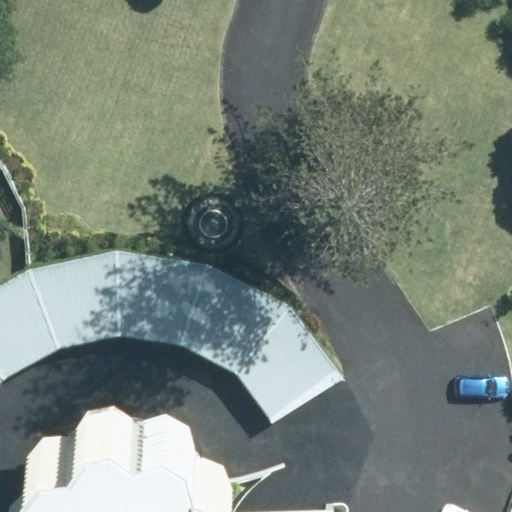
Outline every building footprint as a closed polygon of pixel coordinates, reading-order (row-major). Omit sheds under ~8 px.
[(116,244),(31,262),(58,342),(119,330),(116,244)] [(208,258),(116,244),(119,330),(179,339),(208,258)] [(289,298),(208,258),(179,339),(235,368),(289,298)] [(31,262),(0,279),(0,366),(5,372),(58,342),(31,262)] [(345,374),(289,298),(235,368),(271,419),(345,374)] [(132,407),(107,389),(80,394),(65,418),(36,420),(18,441),(22,471),(1,492),(1,511),(326,511),(331,500),(216,504),(228,477),(218,452),(192,441),(184,412),(160,397),(132,407)]
